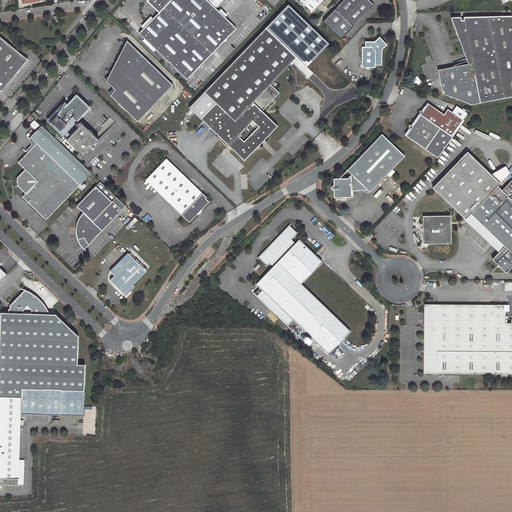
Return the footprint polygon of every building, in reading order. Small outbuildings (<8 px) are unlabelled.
[(148,0),(148,1),(160,11),(139,33),(187,79),(237,28),(216,8),(223,0),(148,0)] [(300,0),(312,12),(323,0),(300,0)] [(344,0),(323,22),(341,39),(374,6),(368,0),(344,0)] [(511,95),(511,15),(463,17),(463,18),(461,19),(460,17),(451,17),(467,59),(453,64),(454,66),(439,69),(443,93),(471,104),(511,95)] [(250,104),(294,57),(264,29),(203,92),(215,103),(199,120),(242,162),(261,142),(275,128),(250,104)] [(27,60),(0,37),(0,89),(1,91),(16,73),(19,70),(27,60)] [(361,46),(361,66),(373,67),(374,64),(380,64),(381,49),(386,44),(379,37),(374,41),(365,41),(365,46),(361,46)] [(173,84),(126,40),(118,58),(125,62),(106,81),(115,90),(110,95),(138,121),(173,84)] [(125,62),(118,58),(106,81),(125,62)] [(58,112),(48,122),(76,149),(88,136),(74,123),(90,107),(76,94),(64,106),(62,105),(58,112)] [(437,159),(463,121),(446,109),(443,115),(427,104),(422,111),(421,111),(418,112),(419,115),(422,117),(420,119),(418,122),(416,120),(412,126),(411,126),(407,126),(408,130),(409,131),(405,137),(437,159)] [(46,221),(91,174),(42,127),(31,139),(37,145),(29,153),(18,164),(25,171),(17,180),(17,186),(26,194),(23,198),(46,221)] [(370,192),(404,157),(382,135),(347,171),(351,175),(348,179),(333,179),(334,198),(343,198),(352,197),(352,191),(367,190),(370,192)] [(506,273),(511,267),(511,179),(502,191),(497,186),(501,182),(469,151),(432,188),(465,220),(470,214),(472,216),(504,247),(499,252),(492,260),(506,273)] [(201,195),(165,161),(162,163),(199,198),(201,195)] [(147,180),(162,194),(183,214),(181,217),(188,224),(199,213),(208,204),(203,199),(204,198),(201,195),(199,198),(162,163),(147,180)] [(183,214),(162,194),(147,180),(144,183),(181,217),(183,214)] [(105,189),(99,184),(96,187),(102,192),(105,189)] [(96,187),(77,207),(83,213),(80,216),(79,219),(78,221),(77,225),(76,231),(77,236),(77,238),(80,245),(82,248),(84,249),(125,207),(116,198),(112,203),(96,187)] [(423,217),(423,244),(451,244),(450,216),(423,217)] [(472,216),(467,222),(499,252),(504,247),(472,216)] [(297,232),(289,224),(258,257),(265,263),(267,263),(268,262),(272,266),(256,284),(259,287),(254,293),(293,329),(298,323),(329,353),(351,330),(301,283),(322,260),(298,238),(295,242),(291,238),(297,232)] [(125,295),(134,287),(132,285),(144,271),(126,254),(109,272),(114,276),(110,280),(117,288),(125,295)] [(0,485),(24,487),(25,461),(18,461),(20,412),(83,414),(85,366),(77,365),(78,347),(78,336),(56,314),(48,314),(48,311),(48,308),(47,305),(46,302),(44,299),(42,296),(40,293),(38,292),(35,290),(32,289),(27,288),(10,306),(11,307),(9,309),(9,313),(1,313),(0,336),(0,339),(0,485)] [(511,323),(505,324),(505,305),(477,305),(477,306),(477,309),(438,308),(438,305),(426,305),(426,322),(425,322),(424,322),(424,323),(424,374),(511,374),(511,323)]
